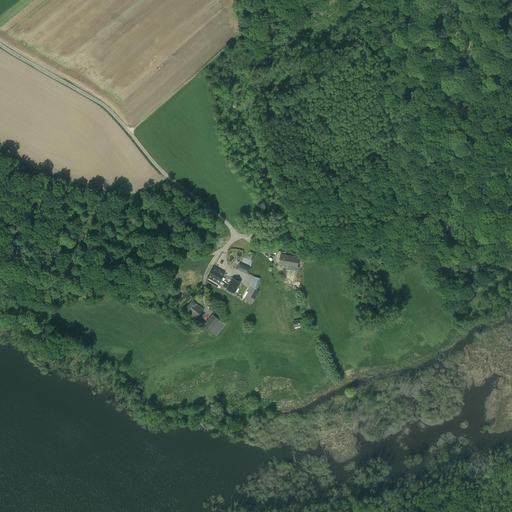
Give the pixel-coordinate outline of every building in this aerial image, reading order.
[(21,233),(11,229),(9,234),(19,238),(21,233)] [(40,240),(26,234),(23,240),(38,245),(40,240)] [(24,248),(18,246),(11,264),(17,266),(24,248)] [(35,252),(29,250),(26,259),(32,261),(35,252)] [(298,258),(280,255),(278,264),(288,265),(287,269),(297,271),(298,267),(297,267),(298,258)] [(32,261),(26,259),(23,268),(29,270),(32,261)] [(250,268),(239,264),(236,269),(248,274),(250,268)] [(224,273),(212,266),(207,277),(217,283),(226,289),(228,285),(221,280),(224,273)] [(22,275),(9,270),(8,274),(21,279),(22,275)] [(240,282),(232,278),(228,285),(226,289),(234,293),(240,282)] [(251,286),(243,299),(252,304),(259,291),(255,288),(251,286)] [(203,309),(192,300),(184,310),(191,315),(195,319),(197,317),(203,309)] [(212,314),(205,323),(203,326),(210,332),(220,320),(212,314)] [(205,323),(197,317),(195,319),(191,315),(189,318),(201,328),(203,326),(205,323)] [(225,324),(220,320),(210,332),(216,336),(225,324)]
